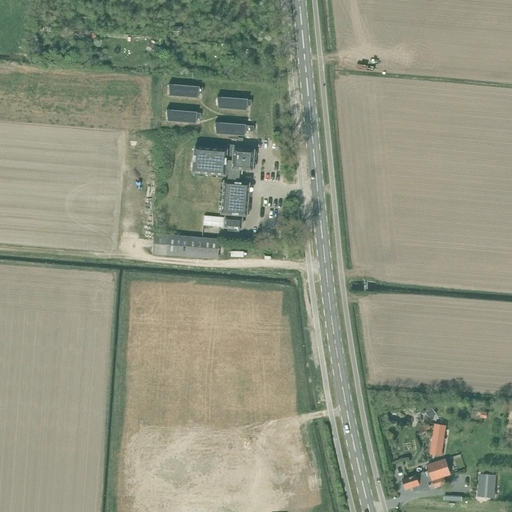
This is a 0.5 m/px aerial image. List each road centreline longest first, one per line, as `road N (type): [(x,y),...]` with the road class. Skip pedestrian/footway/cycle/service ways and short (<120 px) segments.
road 1 (secondary): [(371,511),(338,346),(301,0)]
road 2 (track): [(143,257),(328,267)]
